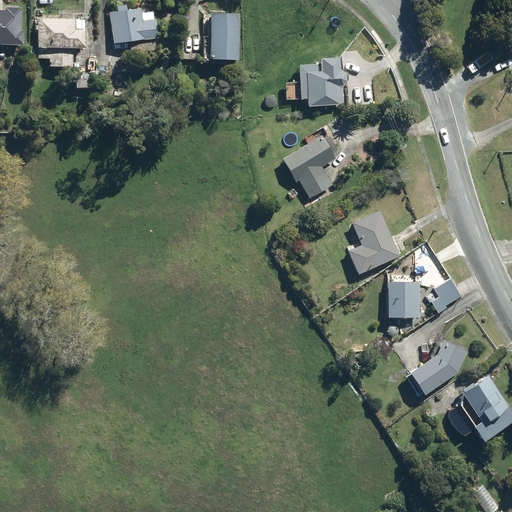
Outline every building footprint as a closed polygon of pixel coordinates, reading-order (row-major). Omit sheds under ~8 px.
[(0,11),(0,46),(19,47),(19,43),(20,31),(17,31),(18,9),(2,8),(2,12),(0,11)] [(139,14),(139,10),(107,14),(110,43),(110,45),(128,43),(129,56),(155,53),(154,40),(156,40),(154,21),(152,21),(151,13),(139,14)] [(207,16),(205,62),(234,64),(236,17),(207,16)] [(34,19),(34,49),(36,49),(35,58),(35,60),(45,60),(47,60),(47,67),(46,68),(70,68),(71,49),(82,50),(82,48),(82,29),(82,21),(73,21),(73,19),(34,19)] [(306,101),(306,107),(343,108),(343,87),(346,87),(346,71),(340,71),(340,58),(320,58),(320,64),(298,64),(298,83),(285,83),(285,101),(306,101)] [(25,70),(15,70),(16,78),(26,78),(25,70)] [(92,76),(73,76),(73,89),(92,89),(92,76)] [(333,158),(319,134),(279,157),(293,181),(296,179),(306,197),(331,183),(320,165),(333,158)] [(349,222),(358,244),(344,250),(354,273),(397,255),(377,210),(349,222)] [(431,288),(442,306),(459,295),(448,278),(431,288)] [(418,324),(423,320),(424,319),(420,312),(418,314),(413,317),(418,324)] [(434,353),(405,371),(420,393),(455,371),(465,351),(441,339),(434,353)] [(458,405),(448,411),(448,416),(448,420),(450,424),(455,430),(458,433),(461,435),(462,436),(471,430),(472,429),(477,437),(480,441),(511,420),(511,414),(485,374),(458,392),(461,396),(458,405)] [(483,486),(474,492),(487,511),(491,511),(498,508),(483,486)]
